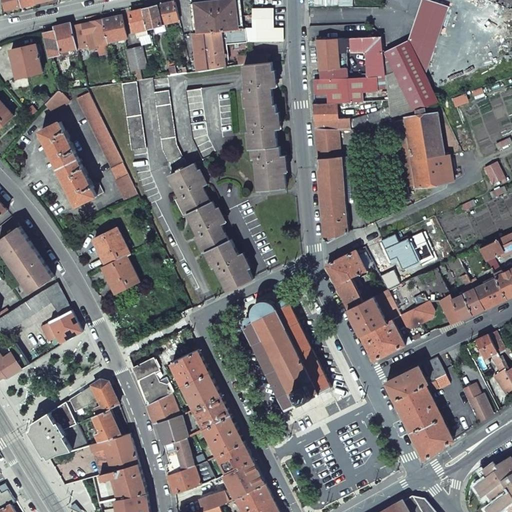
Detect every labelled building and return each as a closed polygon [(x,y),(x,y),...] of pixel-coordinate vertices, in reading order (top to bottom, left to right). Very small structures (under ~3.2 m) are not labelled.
[(3,0),(6,10),(19,7),(22,7),(20,0),(3,0)] [(206,32),(244,28),(240,0),(225,0),(216,1),(191,4),(194,33),(206,32)] [(386,51),(414,110),(439,102),(426,75),(449,6),(429,0),(422,0),(409,40),(386,51)] [(180,20),(176,2),(174,2),(169,3),(161,5),(163,16),(165,24),(180,20)] [(144,9),(148,28),(162,25),(158,5),(144,9)] [(274,8),(253,8),(253,28),(274,28),(274,8)] [(138,37),(150,35),(148,28),(144,9),(133,12),(130,12),(133,23),(134,22),(136,31),(137,31),(138,37)] [(104,20),(109,42),(127,38),(123,15),(113,18),(104,20)] [(109,42),(104,20),(92,22),(87,24),(87,26),(84,27),(83,24),(73,27),(79,48),(89,46),(90,49),(98,47),(100,54),(111,52),(109,42)] [(56,30),(45,33),(50,56),(79,50),(79,48),(73,27),(73,23),(62,25),(56,27),(56,30)] [(206,32),(210,69),(227,66),(224,44),(247,42),(247,40),(248,40),(248,28),(248,27),(244,28),(206,32)] [(248,41),(273,41),(274,28),(253,28),(248,28),(248,40),(248,41)] [(283,28),(274,28),(273,41),(283,41),(283,28)] [(210,69),(206,32),(194,33),(198,70),(210,69)] [(319,64),(320,78),(348,77),(347,67),(341,68),(339,43),(351,42),(351,52),(367,52),(369,76),(376,75),(387,75),(383,36),(317,39),(319,64)] [(339,43),(341,68),(347,67),(346,52),(351,52),(351,42),(339,43)] [(11,50),(18,78),(44,72),(37,44),(11,50)] [(141,69),(147,68),(143,47),(136,48),(141,69)] [(132,71),(141,69),(136,48),(127,50),(132,71)] [(250,63),(267,60),(267,53),(249,55),(250,63)] [(249,55),(240,58),(241,64),(245,63),(250,63),(249,55)] [(250,63),(245,63),(247,88),(245,88),(247,106),(249,106),(252,130),(249,131),(251,148),(253,148),(254,158),(256,158),(260,190),(286,187),(285,172),(289,172),(288,163),(288,159),(288,154),(283,155),(282,145),(279,146),(278,129),(283,128),(282,124),(282,120),(281,111),(278,112),(278,104),(275,104),(273,87),(278,86),(278,82),(277,69),(275,69),(274,62),(268,62),(267,60),(250,63)] [(167,75),(153,77),(164,149),(170,162),(183,155),(177,143),(167,75)] [(338,103),(363,101),(362,92),(377,91),(376,75),(369,76),(348,77),(320,78),(313,78),(314,94),(327,93),(328,103),(338,103)] [(137,79),(122,81),(132,150),(147,148),(137,79)] [(58,82),(59,90),(60,90),(67,89),(65,81),(58,82)] [(201,87),(186,90),(193,138),(203,158),(217,152),(208,133),(201,87)] [(59,90),(46,104),(55,115),(71,102),(60,90),(59,90)] [(118,181),(130,175),(90,92),(78,98),(118,181)] [(0,128),(14,116),(0,99),(0,128)] [(314,112),(315,127),(339,129),(352,129),(351,121),(351,117),(340,118),(338,103),(328,103),(312,104),(313,112),(314,112)] [(38,112),(33,107),(28,111),(33,116),(38,112)] [(351,121),(352,129),(355,129),(391,117),(390,109),(351,121)] [(438,112),(406,117),(406,119),(417,187),(428,185),(455,180),(451,154),(445,155),(438,112)] [(406,119),(396,121),(407,194),(418,192),(417,187),(406,119)] [(59,168),(77,205),(98,195),(93,185),(61,121),(41,131),(59,168)] [(315,127),(318,158),(341,156),(339,132),(340,132),(339,129),(315,127)] [(183,155),(170,162),(175,172),(188,166),(183,155)] [(341,156),(318,158),(325,239),(326,239),(328,240),(330,242),(350,232),(345,164),(343,164),(342,156),(341,156)] [(485,167),(493,184),(503,179),(504,182),(507,181),(498,161),(485,167)] [(175,172),(170,175),(181,196),(178,197),(186,214),(189,212),(199,235),(197,236),(204,252),(207,251),(215,267),(217,266),(229,291),(241,285),(254,279),(242,253),(239,255),(232,239),(230,240),(222,224),(224,223),(213,201),(211,202),(203,186),(206,185),(195,163),(188,166),(175,172)] [(93,185),(98,195),(103,192),(98,182),(93,185)] [(0,217),(8,210),(0,201),(0,217)] [(0,224),(0,225),(13,215),(8,210),(0,217),(0,224)] [(0,239),(0,244),(32,292),(55,276),(47,263),(38,251),(29,238),(21,226),(0,239)] [(94,239),(107,265),(127,255),(131,253),(118,227),(94,239)] [(511,233),(481,248),(488,260),(495,257),(505,252),(506,255),(511,251),(511,233)] [(357,250),(327,265),(338,287),(350,309),(365,302),(360,290),(353,278),(368,270),(357,250)] [(117,293),(140,281),(127,255),(107,265),(104,267),(117,293)] [(495,257),(488,260),(491,266),(497,262),(495,257)] [(497,262),(491,266),(494,272),(500,269),(497,262)] [(469,264),(463,267),(475,288),(485,309),(497,303),(508,298),(497,278),(479,286),(474,276),(475,276),(469,264)] [(511,269),(496,276),(497,278),(508,298),(511,296),(511,269)] [(0,318),(0,326),(4,332),(52,302),(55,307),(59,308),(68,302),(58,282),(0,318)] [(368,286),(360,290),(365,302),(374,297),(368,286)] [(454,299),(463,320),(485,309),(475,288),(454,299)] [(357,323),(362,333),(394,319),(401,316),(401,315),(389,290),(374,297),(365,302),(350,309),(357,323)] [(441,299),(453,324),(463,320),(454,299),(451,294),(441,299)] [(243,325),(286,410),(289,409),(330,388),(333,387),(290,302),(288,303),(287,301),(286,300),(283,299),(281,300),(280,301),(278,302),(278,303),(278,306),(278,308),(276,303),(272,301),(269,300),(264,300),(261,301),(258,302),(255,305),(254,308),(253,310),(253,313),(254,316),(255,319),(253,317),(251,316),(250,316),(247,318),(245,320),(245,321),(245,324),(243,325)] [(401,316),(406,326),(413,328),(432,319),(434,317),(436,310),(431,300),(401,315),(401,316)] [(73,310),(68,302),(59,308),(62,315),(73,310)] [(51,321),(62,342),(73,336),(83,331),(73,310),(62,315),(51,321)] [(362,333),(375,360),(391,352),(407,344),(422,337),(421,335),(411,340),(409,336),(404,339),(394,319),(362,333)] [(489,334),(498,353),(499,355),(507,351),(497,331),(489,334)] [(476,340),(486,359),(491,356),(498,353),(489,334),(476,340)] [(173,362),(185,386),(186,386),(211,372),(206,361),(200,349),(173,362)] [(0,353),(0,380),(0,381),(21,369),(11,352),(2,358),(0,353)] [(494,358),(501,372),(506,369),(499,355),(498,353),(491,356),(492,359),(494,358)] [(141,386),(148,405),(172,393),(175,392),(170,383),(163,386),(156,372),(161,370),(155,357),(134,367),(141,386)] [(445,369),(438,357),(423,364),(430,376),(432,381),(435,380),(447,374),(445,369)] [(396,399),(427,384),(430,383),(427,378),(421,366),(403,374),(387,382),(396,399)] [(495,376),(507,394),(511,390),(511,377),(508,373),(506,369),(501,372),(495,376)] [(211,372),(186,386),(196,407),(223,394),(217,383),(211,372)] [(435,380),(439,387),(440,389),(452,383),(447,374),(435,380)] [(102,379),(93,385),(100,399),(102,405),(97,408),(100,413),(111,408),(120,403),(111,383),(110,381),(102,379)] [(439,387),(435,380),(432,381),(430,383),(427,384),(431,391),(439,387)] [(420,450),(425,459),(454,440),(431,391),(427,384),(396,399),(396,400),(403,415),(420,450)] [(466,388),(464,389),(480,423),(494,413),(484,392),(480,394),(475,384),(466,388)] [(70,399),(76,411),(100,399),(93,385),(70,399)] [(160,421),(182,414),(172,393),(148,405),(155,420),(156,423),(160,421)] [(223,394),(196,407),(206,428),(233,415),(228,405),(223,394)] [(67,401),(51,411),(58,422),(60,421),(67,434),(65,435),(74,450),(87,446),(67,401)] [(96,433),(101,442),(123,435),(111,408),(100,413),(94,416),(101,431),(96,433)] [(41,443),(50,457),(59,454),(74,450),(65,435),(67,434),(60,421),(58,422),(51,411),(34,422),(33,429),(41,443)] [(162,426),(167,443),(188,437),(190,436),(183,414),(182,414),(160,421),(162,426)] [(233,415),(206,428),(219,455),(246,442),(240,428),(233,415)] [(123,435),(101,442),(92,444),(94,452),(107,448),(113,471),(141,463),(133,437),(131,433),(123,435)] [(172,462),(175,473),(196,465),(188,437),(167,443),(172,462)] [(246,442),(219,455),(228,473),(256,460),(248,445),(246,442)] [(94,452),(101,474),(113,471),(107,448),(94,452)] [(176,492),(176,493),(217,478),(208,460),(196,465),(175,473),(169,474),(176,492)] [(237,497),(266,483),(265,479),(256,460),(228,473),(226,474),(233,488),(237,497)] [(489,481),(476,490),(483,500),(489,497),(495,507),(487,511),(511,511),(511,461),(498,470),(496,466),(484,473),(489,481)] [(175,473),(172,462),(166,463),(168,468),(169,474),(175,473)] [(101,474),(103,480),(115,477),(122,497),(149,492),(148,488),(141,463),(113,471),(101,474)] [(237,497),(244,511),(281,511),(266,483),(237,497)] [(0,486),(0,488),(3,492),(8,488),(5,484),(0,486)] [(0,511),(16,511),(11,503),(17,500),(8,488),(3,492),(0,488),(0,511)] [(200,499),(205,510),(221,505),(226,502),(237,497),(233,488),(200,499)] [(122,497),(118,498),(119,511),(151,511),(149,492),(122,497)] [(435,511),(426,500),(414,498),(405,503),(409,511),(435,511)] [(224,511),(231,511),(226,502),(221,505),(224,511)] [(74,504),(70,507),(80,511),(82,511),(75,503),(74,504)] [(389,511),(409,511),(405,503),(389,511)]
